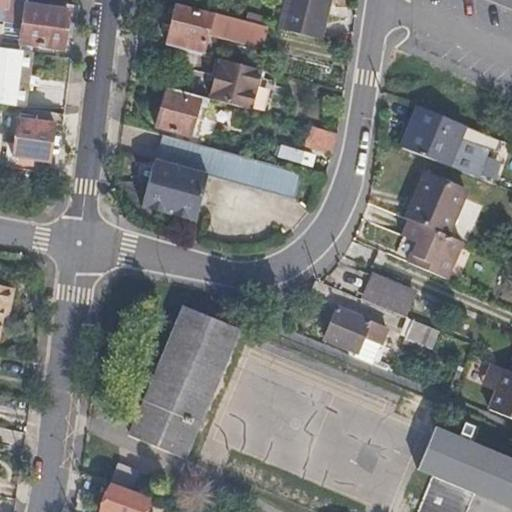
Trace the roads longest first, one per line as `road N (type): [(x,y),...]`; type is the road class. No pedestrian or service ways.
road 1 (residential): [(79,245),(244,275),(266,274),(304,254),(347,187),(378,0)]
road 2 (residential): [(79,245),(42,511)]
road 3 (residential): [(79,245),(108,0)]
